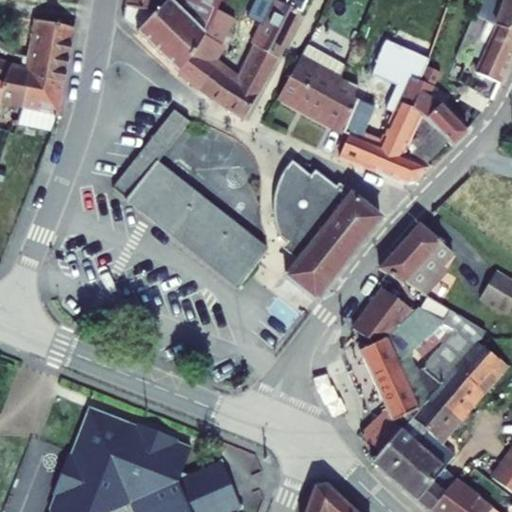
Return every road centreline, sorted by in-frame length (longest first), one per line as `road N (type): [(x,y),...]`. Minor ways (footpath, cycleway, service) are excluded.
road 1 (residential): [(101,23),(193,100),(413,209)]
road 2 (residential): [(101,23),(81,125),(4,325)]
road 3 (tertiary): [(4,325),(261,426)]
road 4 (residential): [(261,426),(292,361),(413,209)]
road 5 (residential): [(413,209),(511,105)]
